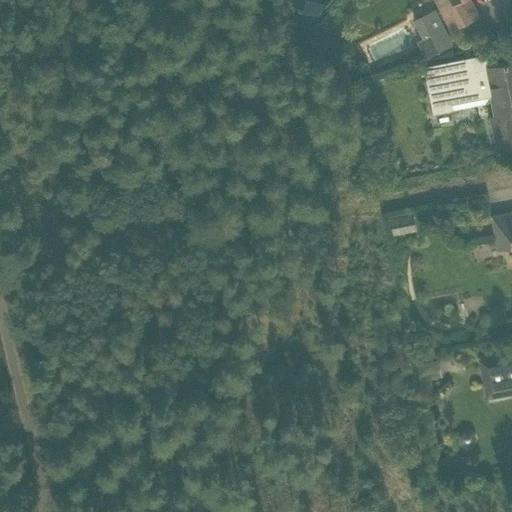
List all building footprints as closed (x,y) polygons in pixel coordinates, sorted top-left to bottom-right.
[(437,0),(452,29),(477,16),(469,0),(437,0)] [(426,59),(452,46),(440,24),(415,37),(426,59)] [(491,118),(497,150),(511,147),(511,63),(473,71),(471,57),(424,67),(433,113),(484,103),(488,97),(492,97),(496,117),(491,118)] [(501,216),(490,218),(496,250),(507,248),(509,254),(511,253),(511,213),(508,214),(501,216)] [(511,392),(511,354),(480,361),(487,397),(511,392)]
